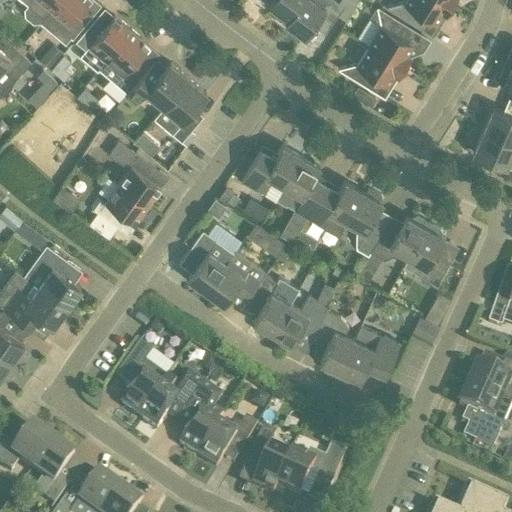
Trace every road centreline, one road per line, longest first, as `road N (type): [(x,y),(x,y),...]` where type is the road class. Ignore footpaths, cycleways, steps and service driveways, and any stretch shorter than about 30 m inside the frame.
road 1 (residential): [(231,511),(179,487),(55,403),(144,273)]
road 2 (residential): [(406,424),(275,363),(144,273)]
road 3 (residential): [(144,273),(278,82)]
road 4 (residential): [(501,219),(406,424)]
road 5 (residential): [(412,150),(483,27),(489,0)]
road 6 (residential): [(278,82),(380,143),(412,150)]
road 7 (residential): [(178,0),(268,64),(278,82)]
